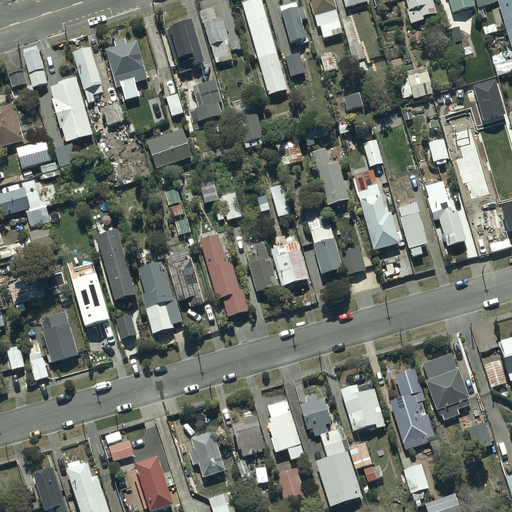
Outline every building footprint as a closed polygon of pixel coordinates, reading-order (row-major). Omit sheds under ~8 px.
[(261,0),(241,6),(267,97),(281,93),(283,100),(289,98),(261,0)] [(308,0),(316,27),(320,26),(323,38),(342,33),(333,0),(308,0)] [(367,0),(341,0),(345,10),(368,3),(367,0)] [(432,0),(372,0),(375,6),(390,2),(389,0),(403,0),(410,22),(421,19),(420,17),(436,12),(432,0)] [(447,0),(452,12),(475,5),(476,7),(494,2),(493,0),(447,0)] [(511,0),(497,0),(511,48),(511,0)] [(296,4),(278,9),(288,45),(294,43),(295,47),(307,44),(304,34),(308,32),(302,9),(298,11),(296,4)] [(213,10),(198,14),(215,66),(233,60),(221,19),(216,21),(213,10)] [(182,27),(164,32),(178,76),(190,72),(189,69),(203,64),(190,22),(182,24),(182,27)] [(459,28),(449,31),(453,44),(463,41),(459,28)] [(125,40),(112,44),(114,50),(104,52),(115,91),(117,90),(118,96),(122,95),(124,103),(138,99),(134,84),(147,81),(137,43),(126,46),(125,40)] [(360,46),(349,49),(353,64),(365,60),(360,46)] [(90,50),(72,56),(87,105),(95,103),(93,98),(104,95),(90,50)] [(37,53),(22,57),(32,90),(47,85),(37,53)] [(298,54),(284,59),(290,79),(304,75),(298,54)] [(331,55),(320,58),(324,74),(336,71),(331,55)] [(511,67),(510,61),(493,65),(497,78),(511,73),(511,67)] [(426,69),(405,74),(407,80),(398,83),(402,101),(412,98),(413,100),(433,95),(426,69)] [(23,72),(8,77),(11,88),(27,83),(23,72)] [(92,137),(75,79),(57,84),(58,87),(49,90),(52,100),(50,101),(59,131),(61,131),(65,145),(92,137)] [(193,123),(225,114),(216,81),(198,85),(204,106),(195,109),(195,111),(190,112),(193,123)] [(494,85),(471,91),(480,125),(496,120),(493,111),(500,109),(494,85)] [(113,93),(104,94),(106,107),(114,106),(113,93)] [(359,93),(344,98),(348,111),(363,107),(359,93)] [(177,96),(165,99),(171,118),(183,114),(177,96)] [(0,148),(22,143),(11,106),(0,109),(0,148)] [(118,106),(101,110),(106,127),(123,122),(118,106)] [(255,110),(234,116),(242,145),(264,139),(255,110)] [(326,127),(303,134),(307,147),(314,145),(313,140),(328,136),(326,127)] [(470,129),(453,133),(458,149),(460,149),(463,159),(457,160),(463,184),(467,182),(472,198),(489,193),(470,129)] [(181,132),(146,143),(155,171),(190,159),(181,132)] [(410,136),(416,161),(428,158),(422,133),(410,136)] [(296,141),(275,146),(281,168),(302,163),(296,141)] [(443,141),(430,144),(435,165),(448,161),(443,141)] [(15,150),(21,171),(51,163),(45,142),(15,150)] [(72,146),(53,152),(58,170),(78,164),(72,146)] [(324,151),(312,155),(327,208),(347,202),(337,165),(329,167),(324,151)] [(55,164),(39,169),(41,175),(57,170),(55,164)] [(190,167),(173,172),(182,205),(200,201),(190,167)] [(415,172),(407,174),(411,188),(420,186),(415,172)] [(22,191),(0,197),(0,208),(3,218),(27,210),(28,213),(25,214),(30,230),(50,224),(45,208),(42,209),(34,181),(20,186),(22,191)] [(444,181),(424,187),(428,199),(427,200),(433,221),(438,220),(446,247),(465,241),(456,209),(452,210),(444,181)] [(376,186),(366,188),(367,192),(356,195),(372,253),(398,245),(390,214),(385,216),(376,186)] [(283,187),(269,191),(270,195),(255,199),(259,214),(274,210),(279,228),(292,225),(283,187)] [(177,191),(164,195),(168,208),(180,205),(177,191)] [(236,194),(220,197),(221,200),(213,202),(217,222),(224,221),(223,219),(226,219),(226,222),(242,219),(236,194)] [(417,204),(397,210),(400,220),(399,220),(408,251),(409,251),(411,259),(421,256),(419,248),(427,246),(418,216),(420,215),(417,204)] [(511,204),(502,208),(509,231),(511,229),(511,204)] [(358,247),(338,253),(329,222),(320,224),(317,213),(304,216),(312,246),(311,246),(320,276),(342,270),(344,278),(365,272),(358,247)] [(68,219),(61,214),(53,226),(60,231),(68,219)] [(185,221),(175,225),(179,238),(190,234),(185,221)] [(48,229),(28,234),(32,252),(53,247),(48,229)] [(96,237),(115,302),(136,296),(118,231),(96,237)] [(215,232),(199,237),(200,242),(198,242),(215,302),(221,300),(227,319),(248,313),(241,292),(238,293),(229,264),(224,265),(215,232)] [(265,243),(250,247),(252,253),(245,255),(249,267),(247,267),(255,295),(278,289),(265,243)] [(296,244),(268,252),(280,289),(307,281),(296,244)] [(187,252),(164,259),(177,304),(186,301),(188,309),(202,305),(187,252)] [(93,263),(79,267),(84,283),(97,279),(93,263)] [(160,265),(137,271),(144,296),(140,297),(151,336),(173,330),(172,327),(181,324),(175,301),(171,302),(160,265)] [(8,288),(13,307),(45,298),(40,279),(8,288)] [(81,284),(71,287),(74,299),(72,299),(82,332),(84,332),(90,354),(110,348),(101,316),(97,317),(90,294),(87,294),(86,290),(83,291),(81,284)] [(77,358),(64,315),(40,322),(43,334),(41,334),(51,366),(77,358)] [(117,320),(122,339),(136,335),(131,316),(117,320)] [(511,340),(497,345),(508,383),(511,382),(511,340)] [(19,348),(5,351),(11,372),(24,369),(19,348)] [(29,363),(28,363),(34,383),(48,379),(42,359),(41,359),(38,349),(26,353),(29,363)] [(450,355),(421,366),(427,382),(423,383),(434,413),(436,412),(438,417),(441,416),(443,421),(459,416),(457,411),(468,407),(466,401),(468,400),(450,355)] [(498,361),(482,366),(490,389),(506,384),(498,361)] [(413,370),(393,376),(400,399),(388,402),(403,451),(435,441),(413,370)] [(371,385),(356,389),(355,387),(340,392),(345,410),(342,410),(346,424),(349,423),(352,433),(374,426),(375,430),(385,427),(373,389),(373,390),(371,385)] [(314,394),(303,397),(305,404),(298,406),(306,431),(312,430),(314,437),(319,435),(326,459),(314,462),(323,492),(319,493),(322,504),(328,503),(329,507),(360,498),(346,453),(344,453),(337,429),(326,433),(324,427),(330,425),(322,399),(316,400),(314,394)] [(285,401),(265,408),(269,420),(267,421),(269,425),(266,426),(271,440),(269,440),(274,454),(286,450),(289,462),(303,457),(285,401)] [(242,425),(231,428),(237,451),(240,450),(242,457),(264,451),(255,418),(241,422),(242,425)] [(485,424),(466,430),(470,444),(489,438),(485,424)] [(212,431),(191,439),(195,450),(189,452),(194,465),(199,463),(203,477),(207,475),(213,495),(229,490),(223,472),(226,471),(212,431)] [(129,441),(109,447),(114,462),(134,456),(129,441)] [(364,444),(347,449),(354,471),(371,465),(364,444)] [(155,458),(132,466),(147,511),(153,511),(171,506),(155,458)] [(85,464),(65,470),(78,511),(110,511),(98,475),(89,478),(85,464)] [(422,465),(403,472),(412,495),(415,494),(418,501),(426,498),(424,492),(430,489),(422,465)] [(372,468),(363,471),(367,484),(376,481),(372,468)] [(66,511),(52,469),(43,472),(43,471),(31,475),(42,511),(44,511),(46,511),(66,511)] [(296,470),(275,476),(284,506),(305,500),(296,470)] [(237,511),(231,492),(207,500),(210,511),(237,511)] [(458,511),(453,495),(424,505),(426,511),(458,511)]
